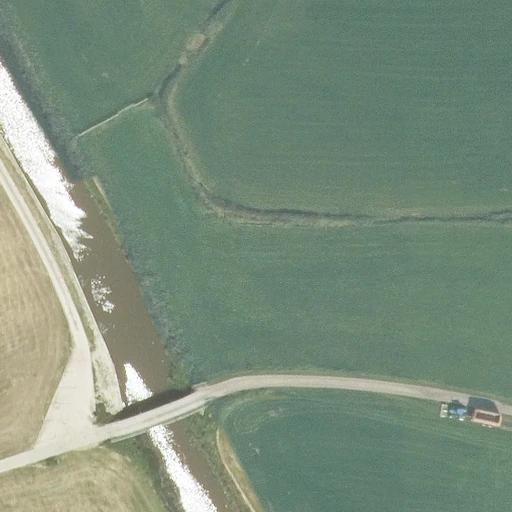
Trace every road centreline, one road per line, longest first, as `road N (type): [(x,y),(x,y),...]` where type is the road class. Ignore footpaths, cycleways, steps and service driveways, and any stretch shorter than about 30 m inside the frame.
road 1 (unclassified): [(511,414),(353,386),(247,388),(211,400)]
road 2 (unclassified): [(76,446),(80,338),(0,170)]
